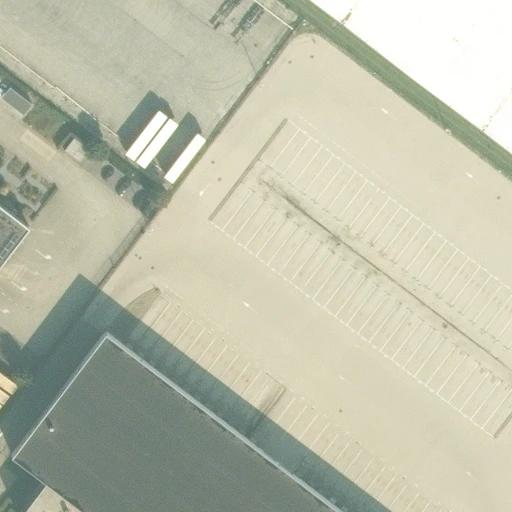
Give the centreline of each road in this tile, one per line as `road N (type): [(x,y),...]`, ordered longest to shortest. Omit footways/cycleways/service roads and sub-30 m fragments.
road 1 (unknown): [(0,453),(116,299),(135,291),(152,294),(463,511)]
road 2 (unknown): [(0,99),(65,151),(80,174),(83,201),(26,288),(0,296)]
road 3 (unknown): [(327,0),(511,145)]
road 4 (unknown): [(121,0),(232,137)]
